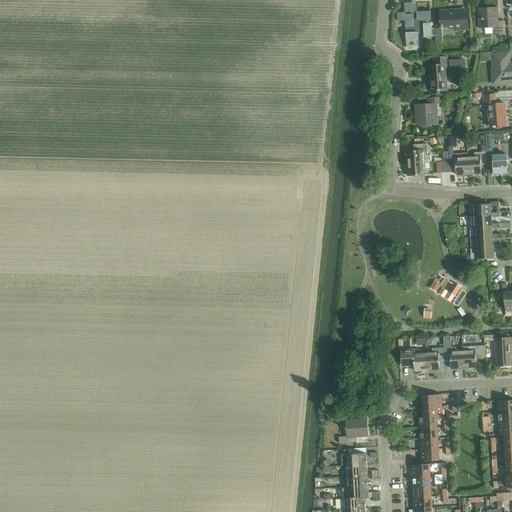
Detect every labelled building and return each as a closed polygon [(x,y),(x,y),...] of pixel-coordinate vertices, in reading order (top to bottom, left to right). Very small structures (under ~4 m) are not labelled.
[(493,36),(500,35),(506,35),(505,21),(499,21),(498,8),(479,9),(480,29),(493,29),(493,36)] [(456,31),(469,30),(468,12),(458,12),(458,10),(441,11),(442,28),(455,27),(456,31)] [(424,38),(432,37),(431,12),(417,13),(417,15),(413,15),(413,14),(405,15),(405,13),(398,14),(398,22),(405,21),(407,49),(420,48),(419,34),(424,34),(424,38)] [(467,45),(463,50),(468,54),(471,48),(467,45)] [(494,83),(511,81),(511,63),(510,64),(509,53),(491,55),(494,83)] [(447,91),(446,74),(451,74),(451,70),(465,69),(465,59),(449,60),(450,66),(446,67),(446,66),(448,65),(448,58),(434,58),(434,66),(429,66),(430,92),(447,91)] [(490,127),(507,126),(505,105),(496,105),(496,96),(484,96),(485,106),(489,106),(490,127)] [(437,104),(442,104),(442,97),(427,98),(428,104),(415,105),(417,125),(438,124),(437,104)] [(491,134),(485,134),(486,145),(487,165),(493,165),(493,174),(508,173),(507,155),(492,156),(491,134)] [(424,163),(424,162),(431,162),(431,156),(428,156),(427,144),(414,145),(414,151),(406,152),(407,164),(424,163)] [(481,146),(482,152),(474,152),(474,156),(468,156),(469,174),(481,174),(480,166),(482,166),(486,165),(485,146),(481,146)] [(449,148),(450,154),(450,159),(443,159),(444,173),(451,172),(450,168),(456,167),(457,175),(469,174),(468,156),(461,157),(461,153),(453,154),(453,148),(449,148)] [(425,169),(424,163),(407,164),(407,176),(422,175),(429,175),(428,169),(425,169)] [(491,204),(472,205),(472,216),(491,215),(491,213),(491,207),(498,206),(498,202),(491,202),(491,204)] [(499,217),(499,212),(496,212),(491,213),(491,215),(472,216),(473,227),(492,226),(492,223),(491,217),(499,217)] [(499,223),(492,223),(492,226),(473,227),(474,237),(492,236),(492,234),(492,228),(500,227),(499,223)] [(500,234),(492,234),(492,236),(474,237),(474,248),(493,247),(493,245),(492,238),(500,238),(500,234)] [(493,247),(474,248),(475,259),(494,258),(493,249),(501,249),(501,244),(493,245),(493,247)] [(434,281),(429,288),(436,292),(440,285),(434,281)] [(446,297),(452,300),(452,301),(460,288),(454,284),(446,297)] [(511,291),(506,292),(506,284),(502,284),(502,292),(504,292),(505,311),(511,310),(511,291)] [(442,288),(438,293),(444,297),(447,291),(442,288)] [(485,342),(496,341),(497,366),(511,365),(511,363),(510,338),(495,339),(495,335),(484,336),(485,342)] [(469,368),(476,368),(476,360),(486,359),(485,346),(481,346),(463,347),(463,351),(464,369),(469,369),(469,368)] [(452,361),(452,369),(460,369),(460,370),(464,369),(463,351),(456,351),(456,347),(445,348),(445,362),(452,361)] [(433,352),(426,353),(427,371),(440,370),(439,362),(445,362),(445,348),(433,349),(433,352)] [(408,350),(400,351),(401,367),(415,366),(416,371),(427,371),(426,353),(420,353),(420,350),(408,350)] [(423,396),(423,407),(442,406),(441,395),(423,396)] [(511,400),(497,402),(498,413),(511,412),(511,400)] [(423,407),(424,417),(424,418),(437,417),(437,418),(443,417),(442,406),(423,407)] [(511,422),(511,412),(498,413),(498,424),(511,422)] [(419,429),(438,428),(437,418),(437,417),(424,418),(424,417),(419,418),(419,429)] [(356,436),(368,436),(367,419),(346,421),(347,436),(339,437),(339,443),(356,442),(356,436)] [(511,433),(511,422),(498,424),(499,435),(504,435),(504,434),(511,433)] [(438,439),(438,428),(419,429),(420,440),(438,439)] [(439,450),(438,439),(420,440),(421,451),(439,450)] [(342,466),(348,465),(348,466),(367,465),(367,453),(366,448),(349,449),(349,454),(342,455),(342,466)] [(440,461),(439,450),(421,451),(421,462),(440,461)] [(431,475),(430,464),(412,465),(412,477),(431,475)] [(367,465),(348,466),(348,477),(368,476),(367,465)] [(432,486),(431,475),(412,477),(413,487),(432,486)] [(348,477),(349,487),(349,488),(369,487),(368,476),(348,477)] [(432,497),(432,486),(413,487),(413,498),(432,497)] [(365,498),(374,497),(381,497),(380,492),(369,493),(369,487),(349,488),(349,487),(343,487),(344,499),(365,497),(365,498)] [(511,492),(497,494),(497,497),(498,501),(511,500),(511,492)] [(344,499),(340,499),(341,510),(346,509),(366,508),(365,498),(365,497),(344,499)] [(433,508),(432,497),(413,498),(414,509),(433,508)]
